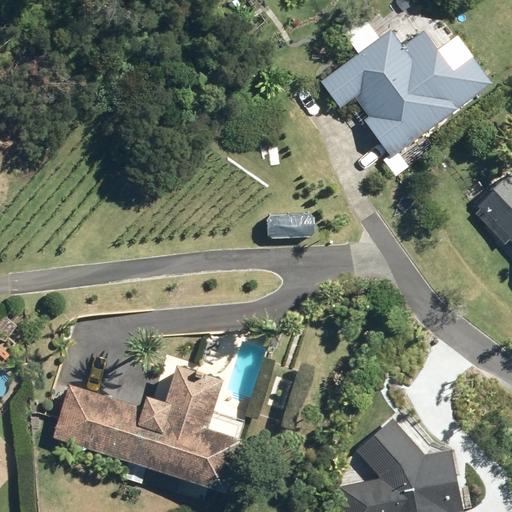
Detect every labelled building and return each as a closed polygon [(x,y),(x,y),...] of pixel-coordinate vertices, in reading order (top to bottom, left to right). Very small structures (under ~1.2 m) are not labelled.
[(409,44),(397,28),(325,81),(344,107),(359,96),(374,116),(369,120),(397,157),(499,83),(479,56),(461,69),(429,30),(409,44)] [(390,165),(398,176),(407,169),(400,158),(390,165)] [(511,179),(482,207),(511,236),(511,179)] [(221,411),(232,379),(184,363),(173,400),(156,395),(152,407),(76,383),(62,424),(68,426),(63,438),(128,459),(123,478),(145,485),(146,482),(182,494),(187,477),(236,493),(252,438),(246,436),(251,420),(221,411)] [(464,511),(472,511),(457,449),(428,454),(396,420),(360,450),(385,478),(346,485),(350,511),(464,511)] [(14,449),(19,511),(45,511),(41,447),(14,449)] [(0,470),(8,461),(0,453),(0,470)]
